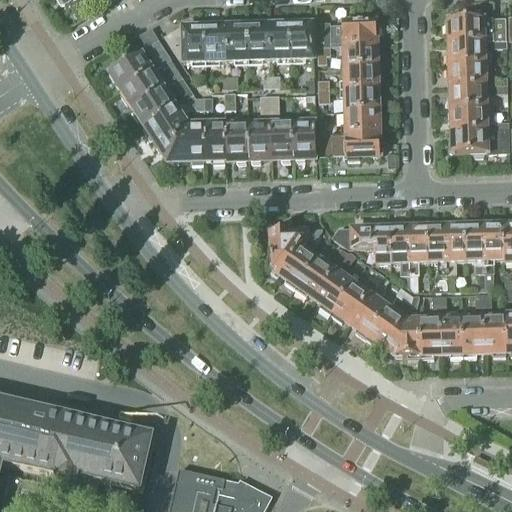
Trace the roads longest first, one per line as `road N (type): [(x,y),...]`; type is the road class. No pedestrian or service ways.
road 1 (secondary): [(0,185),(182,355),(301,441),(420,511)]
road 2 (secondary): [(425,471),(271,375),(196,308),(108,202)]
road 3 (residential): [(412,195),(108,202)]
road 4 (residential): [(412,195),(408,0)]
road 5 (residential): [(29,79),(160,0)]
road 6 (secondary): [(108,202),(29,79)]
road 7 (residential): [(425,471),(435,413),(511,404)]
